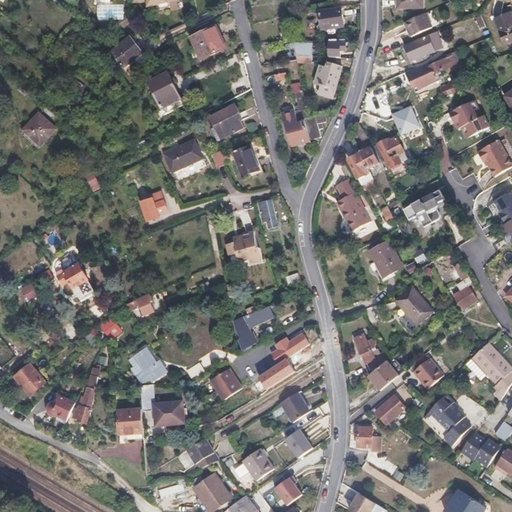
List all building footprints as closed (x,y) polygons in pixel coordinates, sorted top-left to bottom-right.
[(131,0),(131,4),(145,3),(145,8),(178,1),(178,0),(131,0)] [(421,9),(420,0),(396,0),(397,9),(421,9)] [(125,19),(124,5),(98,5),(98,20),(125,19)] [(345,27),(342,9),(320,12),(323,30),(345,27)] [(511,16),(510,13),(496,18),(506,44),(511,41),(511,16)] [(430,29),(425,14),(404,22),(410,37),(430,29)] [(487,29),(483,19),(478,21),(482,32),(487,29)] [(228,47),(219,24),(196,34),(205,56),(228,47)] [(148,59),(132,35),(113,49),(130,73),(148,59)] [(438,54),(433,40),(414,47),(419,61),(438,54)] [(298,64),(314,64),(314,42),(298,42),(298,64)] [(346,51),(346,42),(335,43),(336,53),(342,53),(342,51),(346,51)] [(288,43),(288,60),(297,60),(296,43),(288,43)] [(417,91),(429,87),(433,85),(443,82),(440,75),(463,66),(458,53),(410,72),(417,91)] [(336,98),(344,65),(331,62),(330,68),(323,66),(319,83),(326,85),(323,94),(336,98)] [(398,76),(395,70),(383,76),(385,81),(398,76)] [(183,105),(168,72),(149,82),(164,113),(183,105)] [(291,85),(293,94),(303,92),(301,82),(291,85)] [(454,91),(454,89),(456,88),(455,84),(453,85),(452,84),(442,88),(445,95),(454,91)] [(321,129),(317,116),(310,118),(304,92),(298,93),(301,109),(296,110),(298,122),(305,120),(311,139),(312,140),(323,136),(321,129)] [(486,121),(482,111),(478,113),(474,104),(453,113),(458,124),(462,123),(465,130),(470,128),(474,139),(493,131),(489,120),(486,121)] [(213,119),(218,127),(214,130),(222,141),(245,126),(238,115),(240,113),(235,105),(213,119)] [(393,118),(388,107),(386,105),(370,112),(373,120),(383,116),(386,121),(393,118)] [(420,121),(414,107),(400,113),(405,127),(420,121)] [(284,113),(293,144),(295,148),(313,143),(312,140),(311,139),(305,120),(298,122),(296,110),(284,113)] [(30,141),(39,149),(56,130),(38,113),(23,130),(32,139),(30,141)] [(327,120),(325,113),(317,116),(321,129),(323,127),(322,122),(327,120)] [(179,155),(203,144),(199,137),(176,148),(179,155)] [(405,153),(397,139),(388,143),(386,140),(375,146),(382,163),(387,161),(388,162),(405,153)] [(511,167),(511,159),(500,140),(482,151),(483,153),(480,154),(488,167),(491,165),(497,176),(511,167)] [(209,157),(203,144),(179,155),(186,168),(209,157)] [(261,168),(252,145),(236,151),(245,175),(261,168)] [(380,163),(372,148),(362,153),(370,169),(380,163)] [(227,162),(223,149),(216,152),(220,164),(227,162)] [(370,169),(362,153),(351,159),(360,179),(372,173),(370,169)] [(96,175),(88,178),(94,192),(102,188),(96,175)] [(373,221),(354,185),(353,186),(349,179),(339,184),(345,198),(360,228),(373,221)] [(511,220),(511,190),(495,200),(503,213),(501,214),(507,224),(511,220)] [(438,211),(439,208),(439,206),(438,204),(445,200),(440,191),(404,209),(409,220),(418,216),(424,228),(438,221),(435,213),(437,212),(438,211)] [(170,211),(162,193),(150,197),(150,199),(143,202),(150,222),(161,218),(160,215),(170,211)] [(360,228),(345,198),(341,201),(349,218),(348,219),(354,231),(360,228)] [(279,226),(273,201),(260,204),(264,222),(268,221),(270,229),(279,226)] [(393,216),(388,204),(382,207),(388,219),(393,216)] [(264,261),(260,248),(258,249),(253,232),(243,235),(243,238),(234,240),(235,244),(227,247),(234,269),(264,261)] [(403,268),(391,241),(373,249),(384,276),(403,268)] [(91,280),(83,264),(68,272),(66,270),(57,274),(64,285),(69,282),(73,290),(78,287),(83,294),(89,290),(85,283),(91,280)] [(302,280),(300,273),(287,278),(290,285),(302,280)] [(434,310),(412,286),(397,301),(418,324),(434,310)] [(478,301),(469,287),(455,296),(464,311),(478,301)] [(154,301),(152,294),(140,299),(146,315),(156,311),(152,302),(154,301)] [(257,339),(249,314),(235,319),(241,338),(239,338),(242,349),(255,344),(254,340),(257,339)] [(122,331),(112,318),(101,327),(106,333),(109,331),(114,337),(122,331)] [(280,364),(311,344),(305,334),(291,343),(288,338),(277,345),(280,350),(273,355),(280,364)] [(383,364),(380,357),(377,358),(374,351),(376,350),(372,341),(370,342),(367,334),(358,338),(370,362),(371,362),(374,368),(383,364)] [(133,364),(138,372),(145,384),(154,380),(153,379),(168,369),(161,357),(157,360),(147,345),(135,353),(136,355),(132,358),(135,363),(133,364)] [(511,370),(488,345),(483,350),(463,369),(475,382),(483,374),(496,388),(493,392),(502,401),(511,386),(511,370)] [(448,372),(440,363),(434,355),(414,371),(429,389),(448,372)] [(382,391),(400,375),(388,360),(383,364),(370,376),(382,391)] [(48,385),(33,366),(17,380),(32,398),(48,385)] [(98,385),(105,369),(96,366),(90,382),(98,385)] [(198,373),(194,366),(181,371),(185,379),(198,373)] [(263,386),(282,373),(278,366),(252,382),(255,387),(261,383),(263,386)] [(242,389),(237,381),(233,375),(230,369),(210,381),(223,401),(242,389)] [(183,425),(180,404),(157,406),(155,385),(142,386),(143,412),(153,411),(155,428),(183,425)] [(92,419),(97,394),(90,392),(88,399),(85,399),(82,410),(76,410),(75,416),(92,419)] [(312,412),(299,393),(283,403),(296,422),(312,412)] [(468,420),(455,407),(457,404),(449,396),(432,414),(452,434),(446,440),(455,448),(473,429),(466,422),(468,420)] [(68,424),(76,407),(58,398),(54,406),(52,407),(51,408),(50,410),(50,412),(51,415),(52,416),(68,424)] [(390,426),(405,413),(395,401),(380,415),(390,426)] [(141,440),(140,411),(116,412),(118,443),(121,443),(121,440),(141,440)] [(508,442),(511,435),(511,426),(506,422),(498,435),(508,442)] [(382,452),(382,438),(373,438),(373,428),(359,428),(358,446),(372,447),(372,452),(382,452)] [(317,448),(303,429),(287,440),(301,459),(317,448)] [(490,467),(502,450),(489,441),(487,444),(475,435),(464,452),(475,460),(477,457),(490,467)] [(221,459),(208,438),(185,453),(193,466),(199,463),(203,470),(221,459)] [(281,442),(275,449),(281,454),(287,447),(281,442)] [(511,474),(511,451),(508,449),(495,467),(504,473),(506,471),(511,474)] [(276,470),(263,450),(245,461),(259,481),(276,470)] [(402,480),(405,476),(399,472),(396,476),(402,480)] [(215,511),(235,499),(217,476),(196,489),(204,500),(200,503),(206,511),(207,511),(211,509),(213,511),(215,511)] [(292,476),(276,489),(291,507),(307,494),(292,476)] [(164,500),(190,492),(188,485),(162,493),(164,500)] [(447,510),(455,495),(438,486),(431,501),(447,510)] [(447,511),(483,511),(487,507),(460,490),(446,511),(447,511)] [(382,511),(385,509),(358,492),(348,510),(352,511),(382,511)] [(264,511),(262,508),(252,495),(234,507),(237,511),(264,511)]
